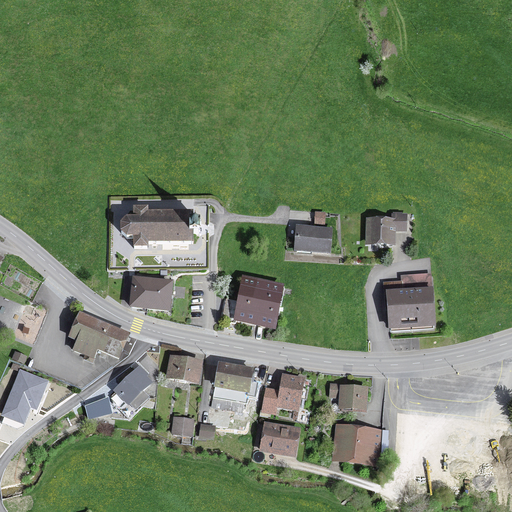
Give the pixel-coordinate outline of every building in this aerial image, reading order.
[(198,226),(200,224),(199,223),(197,225),(191,225),(191,215),(152,216),(152,212),(133,211),(133,221),(126,221),(120,227),(120,234),(126,240),(133,240),(133,250),(146,249),(146,245),(191,245),(191,235),(197,235),(199,237),(200,236),(198,234),(198,226)] [(323,215),(315,215),(314,224),(323,225),(323,215)] [(368,223),(367,245),(392,245),(392,232),(403,232),(404,218),(400,217),(400,216),(392,216),(392,224),(368,223)] [(329,232),(297,230),(295,252),(327,254),(329,232)] [(383,297),(387,297),(389,328),(404,327),(404,332),(411,332),(411,326),(432,325),(433,325),(430,277),(414,278),(415,281),(407,281),(408,295),(401,295),(400,283),(382,284),(383,297)] [(236,322),(236,321),(273,329),(280,289),(242,281),(238,304),(225,301),(221,322),(234,325),(235,322),(236,322)] [(167,312),(170,286),(133,282),(130,309),(167,312)] [(93,360),(97,351),(118,360),(127,338),(79,317),(69,339),(71,339),(77,342),(73,352),(93,360)] [(24,359),(15,355),(12,361),(22,365),(24,359)] [(195,384),(199,366),(171,361),(168,379),(195,384)] [(254,399),(257,384),(250,383),(251,373),(218,367),(211,408),(244,414),(247,398),(254,399)] [(2,415),(24,423),(30,406),(37,409),(48,381),(20,370),(2,415)] [(140,372),(137,374),(136,373),(116,392),(128,405),(148,385),(142,379),(145,377),(140,372)] [(296,411),(301,382),(283,379),(280,394),(273,393),(273,394),(265,392),(261,412),(273,415),(274,407),(296,411)] [(340,410),(363,411),(364,391),(342,390),(342,387),(330,387),(329,398),(341,399),(340,410)] [(86,406),(89,418),(112,413),(108,397),(86,406)] [(172,434),(190,436),(192,422),(174,420),(172,434)] [(265,429),(261,449),(293,454),(297,431),(272,427),(271,430),(265,429)] [(213,429),(201,428),(199,438),(211,440),(213,429)] [(377,463),(380,433),(340,429),(337,459),(377,463)] [(388,431),(382,431),(380,458),(388,458),(389,440),(388,441),(388,431)]
